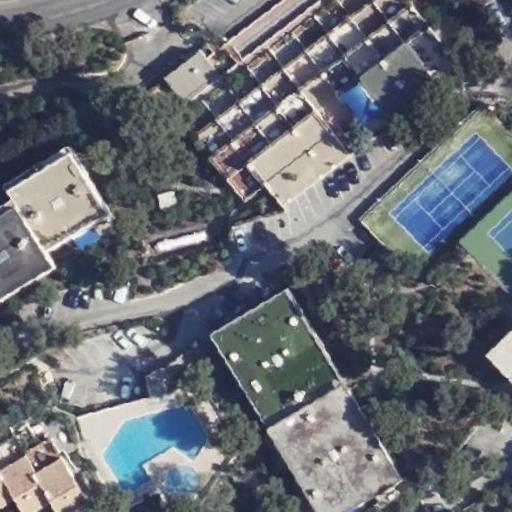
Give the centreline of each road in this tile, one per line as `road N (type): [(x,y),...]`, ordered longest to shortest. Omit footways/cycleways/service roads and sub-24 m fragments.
road 1 (unknown): [(0,333),(223,286),(355,208),(468,102)]
road 2 (unknown): [(170,0),(145,46),(107,87),(0,139)]
